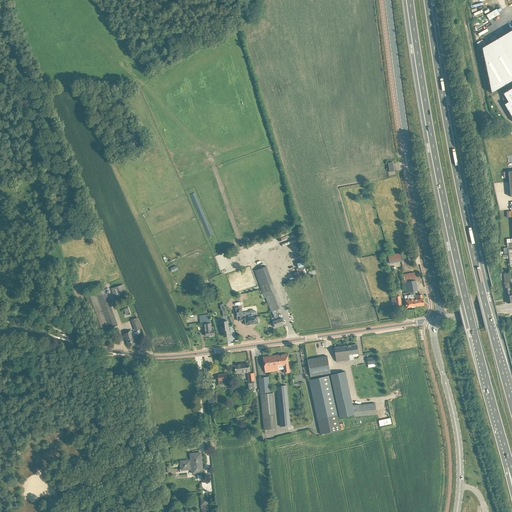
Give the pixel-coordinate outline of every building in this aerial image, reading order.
[(511,30),(482,48),(491,93),(504,86),(511,81),(511,30)] [(511,88),(503,93),(508,102),(504,104),(511,117),(511,88)] [(384,252),(384,255),(385,263),(389,262),(389,263),(396,262),(401,261),(400,253),(395,254),(389,255),(388,251),(387,252),(386,248),(384,249),(384,252)] [(275,327),(284,324),(282,318),(279,319),(276,310),(282,308),(267,266),(256,270),(265,297),(267,297),(275,317),(272,318),(275,327)] [(418,290),(414,272),(403,274),(406,292),(407,292),(407,293),(410,292),(413,292),(415,292),(414,291),(418,290)] [(123,285),(111,288),(115,300),(127,296),(123,285)] [(105,290),(90,295),(98,316),(112,311),(105,290)] [(413,292),(410,292),(410,295),(408,295),(407,297),(408,299),(405,300),(406,308),(415,306),(413,296),(413,292)] [(422,295),(413,296),(415,306),(424,305),(423,299),(422,299),(422,295)] [(396,301),(397,307),(401,306),(400,296),(391,297),(392,302),(396,301)] [(220,305),(225,316),(228,315),(223,304),(220,305)] [(123,309),(125,317),(132,315),(129,307),(123,309)] [(241,308),(236,308),(238,321),(245,320),(246,325),(258,323),(256,310),(255,311),(255,310),(250,310),(251,311),(250,311),(251,315),(245,316),(245,314),(242,315),(241,308)] [(209,314),(199,315),(201,325),(205,324),(205,331),(206,336),(214,335),(214,330),(213,327),(211,327),(210,323),(209,314)] [(132,320),(135,330),(141,328),(137,318),(132,320)] [(229,330),(229,329),(228,323),(227,323),(226,321),(223,322),(223,323),(219,324),(220,331),(223,331),(224,336),(231,335),(230,330),(229,330)] [(131,331),(124,333),(129,347),(135,344),(133,337),(131,331)] [(358,353),(357,344),(334,347),(336,362),(350,360),(349,355),(358,353)] [(277,355),(278,365),(283,364),(284,373),(290,373),(287,354),(277,355)] [(265,372),(277,371),(279,370),(277,355),(263,357),(265,372)] [(308,359),(310,374),(311,377),(331,373),(328,356),(308,359)] [(377,356),(368,357),(368,367),(377,367),(377,356)] [(240,364),(235,365),(236,373),(244,371),(245,372),(250,372),(249,364),(240,365),(240,364)] [(226,373),(218,375),(218,381),(219,381),(219,384),(227,382),(227,379),(226,373)] [(329,376),(309,380),(318,419),(320,434),(341,430),(337,415),(329,376)] [(269,377),(259,378),(261,399),(263,415),(265,430),(276,429),(275,413),(273,414),(271,398),(269,377)] [(286,385),(276,386),(280,426),(290,425),(286,385)] [(375,403),(353,405),(354,414),(354,417),(376,415),(375,403)] [(181,461),(181,466),(181,470),(190,469),(190,468),(192,468),(192,474),(203,472),(201,453),(190,454),(191,461),(189,461),(181,461)]
